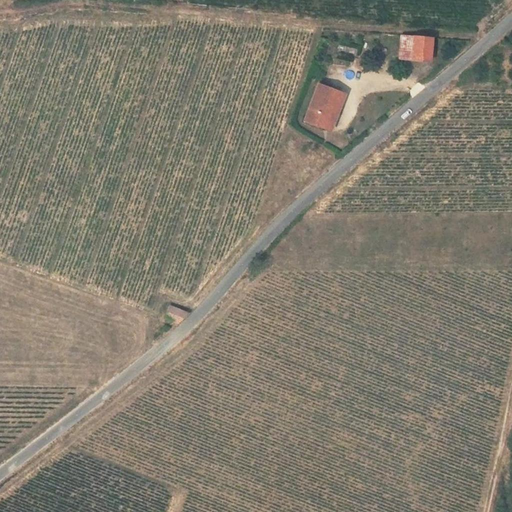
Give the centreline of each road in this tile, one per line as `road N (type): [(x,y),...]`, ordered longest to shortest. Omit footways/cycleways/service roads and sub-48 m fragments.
road 1 (tertiary): [(0,474),(186,329),(311,193),(511,20)]
road 2 (track): [(0,19),(66,9),(490,40)]
road 3 (track): [(486,511),(511,385)]
